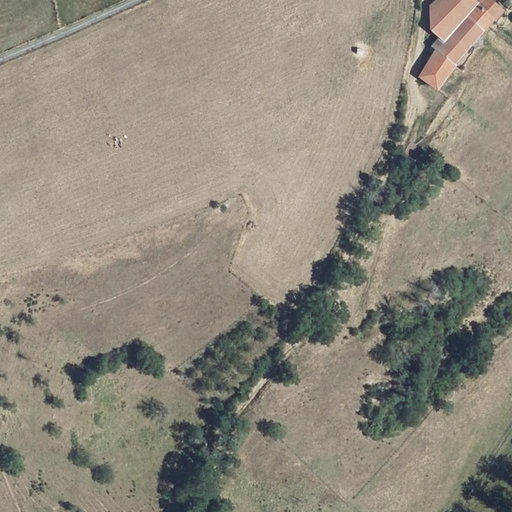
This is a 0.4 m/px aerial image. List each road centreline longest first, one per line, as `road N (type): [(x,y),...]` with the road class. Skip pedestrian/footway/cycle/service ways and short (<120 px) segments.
road 1 (track): [(213,511),(209,487),(241,410),(307,331),(410,132),(423,0)]
road 2 (unclassified): [(0,62),(141,0)]
